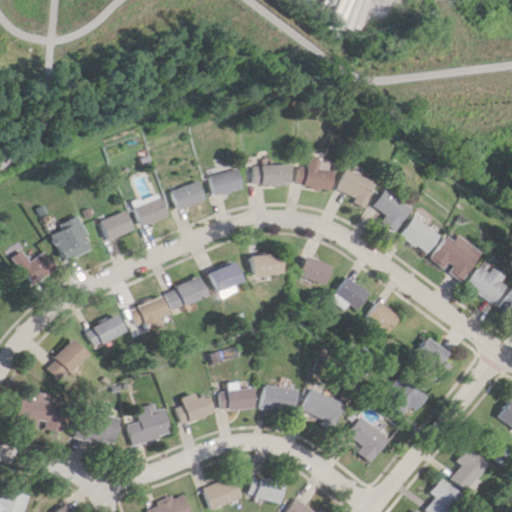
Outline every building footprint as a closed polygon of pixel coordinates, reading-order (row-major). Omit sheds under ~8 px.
[(284,165),(281,184),(313,189),(318,161),(292,157),(291,167),(284,165)] [(240,165),(241,184),(274,183),(273,164),(240,165)] [(204,196),(229,187),(222,168),(197,176),(204,196)] [(349,207),(360,181),(329,168),(321,189),(339,197),(337,202),(349,207)] [(162,190),(169,210),(194,200),(186,180),(162,190)] [(358,206),(370,213),(366,221),(381,230),(396,206),(368,189),(358,206)] [(134,226),(158,216),(148,192),(124,202),(134,226)] [(98,239),(124,231),(118,211),(93,218),(98,239)] [(77,235),(69,215),(50,223),(53,229),(43,234),(54,261),(80,250),(74,236),(77,235)] [(411,253),(425,235),(399,215),(385,234),(411,253)] [(432,235),(416,258),(432,269),(432,270),(447,281),(467,251),(443,235),(440,240),(432,235)] [(45,268),(34,251),(19,261),(12,250),(4,255),(21,283),(45,268)] [(268,273),(266,252),(239,255),(241,275),(268,273)] [(308,284),(315,265),(291,256),(284,275),(308,284)] [(224,291),(222,284),(230,281),(223,262),(198,271),(208,297),(224,291)] [(476,269),(474,272),(464,266),(451,285),(478,303),(494,281),(476,269)] [(196,295),(188,277),(153,291),(160,310),(196,295)] [(314,299),(328,308),(331,303),(340,309),(352,292),(330,277),(314,299)] [(486,302),(511,321),(511,294),(499,285),(486,302)] [(147,317),(156,313),(149,296),(118,308),(125,325),(131,323),(135,331),(150,325),(147,317)] [(371,333),(383,316),(361,301),(349,317),(371,333)] [(113,333),(106,316),(76,328),(82,345),(113,333)] [(428,360),(433,352),(410,337),(399,354),(428,372),(434,364),(428,360)] [(76,353),(62,339),(36,367),(53,383),(69,366),(67,364),(76,353)] [(395,406),(403,411),(412,395),(381,376),(371,392),(379,397),(373,407),(388,416),(395,406)] [(246,408),(278,411),(280,388),(249,385),(246,408)] [(206,410),(238,407),(236,387),(204,390),(206,410)] [(285,409),(320,425),(330,404),(295,388),(285,409)] [(6,420),(33,425),(32,429),(49,432),(55,399),(12,391),(6,420)] [(199,411),(191,393),(181,398),(178,392),(165,397),(168,404),(162,407),(169,424),(199,411)] [(504,433),(511,421),(511,412),(493,400),(481,417),(504,433)] [(150,407),(141,410),(140,403),(124,406),(128,421),(114,424),(119,444),(157,435),(150,407)] [(105,418),(73,414),(71,440),(102,443),(105,418)] [(334,434),(352,445),(347,453),(362,462),(377,436),(345,417),(334,434)] [(441,478),(459,490),(477,462),(454,447),(445,460),(451,464),(441,478)] [(194,488),(204,510),(233,496),(223,475),(194,488)] [(276,483),(244,477),(241,496),(273,501),(276,483)] [(421,511),(440,511),(452,492),(430,479),(422,492),(427,495),(418,510),(421,511)] [(8,511),(13,494),(0,491),(0,511),(8,511)] [(180,511),(174,494),(164,498),(162,495),(146,501),(148,505),(138,509),(138,511),(180,511)] [(279,511),(313,511),(290,496),(279,511)]
